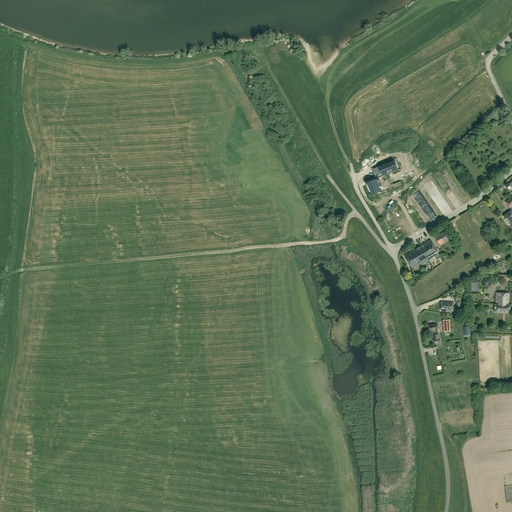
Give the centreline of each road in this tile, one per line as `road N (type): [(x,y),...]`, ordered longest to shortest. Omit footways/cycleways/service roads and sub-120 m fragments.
road 1 (track): [(335,240),(26,269)]
road 2 (unclassified): [(446,511),(446,464),(429,380),(391,249)]
road 3 (unclassified): [(391,249),(511,171)]
